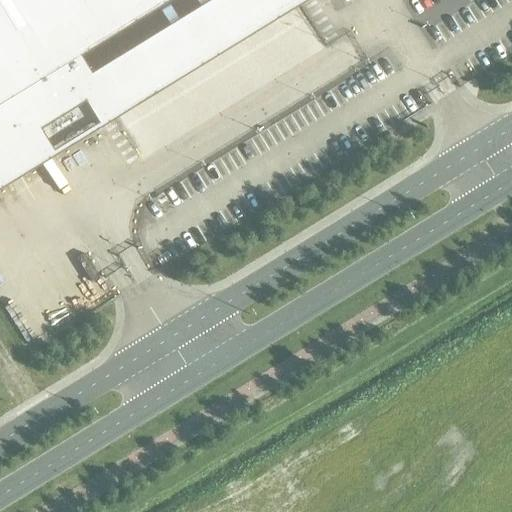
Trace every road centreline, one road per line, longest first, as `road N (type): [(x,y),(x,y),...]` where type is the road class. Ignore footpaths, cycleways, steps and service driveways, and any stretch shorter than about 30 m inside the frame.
road 1 (tertiary): [(511,127),(0,442)]
road 2 (tertiary): [(0,495),(511,181)]
